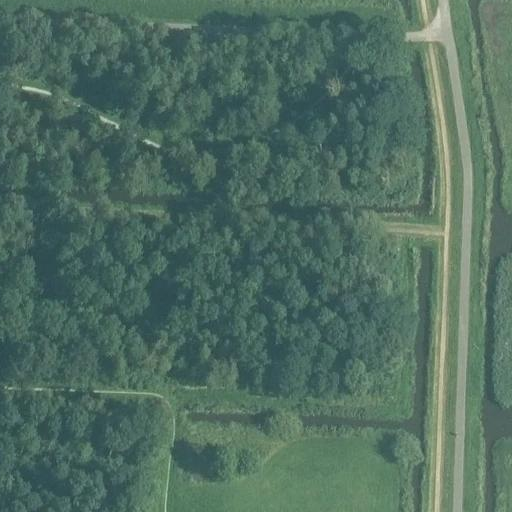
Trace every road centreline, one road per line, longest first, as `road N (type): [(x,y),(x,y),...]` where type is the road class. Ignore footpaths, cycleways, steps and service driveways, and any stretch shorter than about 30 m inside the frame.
road 1 (unknown): [(0,213),(446,238),(439,511)]
road 2 (unknown): [(425,0),(449,162),(446,238)]
